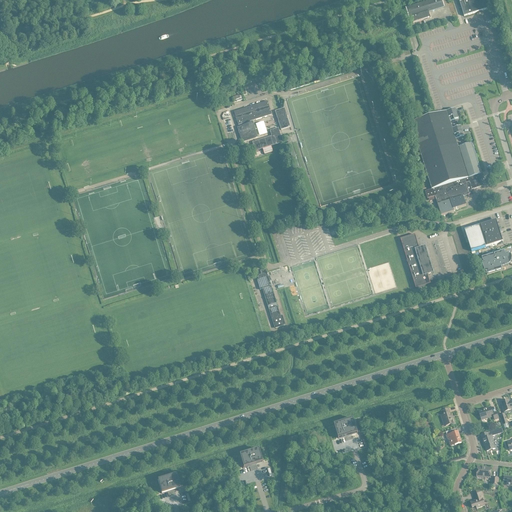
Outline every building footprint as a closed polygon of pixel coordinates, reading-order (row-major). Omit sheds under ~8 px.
[(413,23),(424,20),(430,18),(428,12),(444,7),(442,0),(431,0),(406,8),(409,18),(411,17),(413,23)] [(458,0),(464,15),(464,16),(490,8),(487,0),(458,0)] [(250,121),(271,115),(267,101),(234,112),(238,127),(237,127),(242,142),(257,137),(253,122),(250,123),(250,121)] [(290,127),(287,118),(284,108),(275,111),(281,130),(290,127)] [(425,191),(427,199),(435,196),(441,216),(454,212),(453,210),(466,206),(463,196),(468,195),(466,186),(470,185),(471,190),(480,187),(483,186),(481,180),(484,178),(483,173),(481,173),(472,143),(458,147),(455,139),(464,136),(461,126),(452,129),(450,121),(458,119),(455,109),(411,123),(432,189),(425,191)] [(276,144),(282,142),(278,128),(270,131),(271,136),(252,142),(255,151),(276,144)] [(262,149),(264,155),(273,152),(271,146),(262,149)] [(496,220),(479,226),(486,247),(503,242),(500,232),(501,232),(500,229),(499,230),(496,220)] [(415,289),(416,289),(416,288),(430,284),(427,274),(433,272),(426,248),(420,249),(415,235),(401,240),(401,239),(400,239),(415,289)] [(497,268),(507,265),(509,264),(510,263),(511,261),(511,259),(511,256),(511,254),(511,252),(505,254),(504,251),(482,258),(483,262),(482,263),(485,272),(486,272),(487,274),(498,271),(497,268)] [(262,289),(263,293),(274,327),(275,326),(275,328),(285,325),(282,315),(280,316),(274,295),(269,282),(271,281),(269,276),(268,276),(266,269),(260,271),(261,275),(260,275),(258,278),(258,279),(257,280),(260,290),(262,289)] [(501,403),(504,412),(507,411),(508,413),(511,411),(511,410),(511,409),(511,400),(509,401),(509,400),(501,403)] [(492,413),(490,407),(478,411),(481,421),(493,417),(494,420),(498,419),(496,412),(492,413)] [(451,416),(448,408),(441,411),(442,415),(440,415),(443,423),(444,426),(455,423),(452,415),(451,416)] [(507,423),(504,413),(499,415),(502,425),(503,425),(504,429),(508,427),(507,423)] [(348,436),(357,433),(353,419),(335,425),(339,438),(344,437),(344,435),(347,434),(348,436)] [(461,443),(457,431),(451,433),(450,430),(445,432),(447,435),(446,435),(447,439),(448,439),(451,446),(461,443)] [(484,443),(486,451),(495,448),(492,440),(493,440),(492,436),(489,437),(487,433),(480,435),(483,443),(484,443)] [(243,468),(244,468),(243,467),(249,466),(249,464),(256,462),(256,463),(262,462),(260,458),(261,458),(259,453),(258,450),(240,455),(239,455),(243,468)] [(477,467),(476,476),(490,478),(491,469),(477,467)] [(158,480),(157,480),(162,493),(167,490),(174,488),(179,487),(179,488),(180,488),(176,475),(175,475),(158,481),(158,480)] [(507,481),(506,485),(511,485),(511,477),(503,476),(503,481),(507,481)] [(472,507),(473,509),(476,508),(484,506),(482,500),(484,499),(481,492),(475,491),(473,493),(475,499),(470,501),(472,507)]
